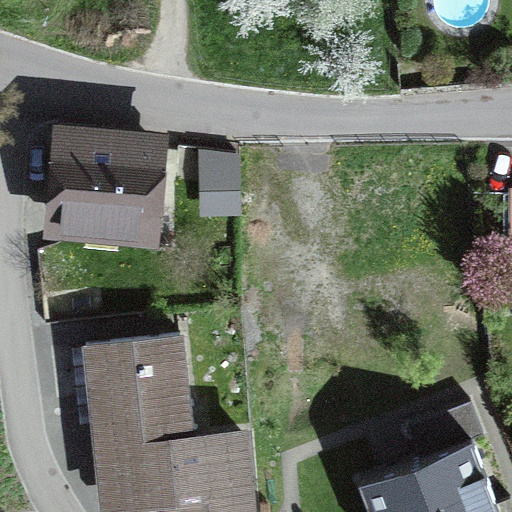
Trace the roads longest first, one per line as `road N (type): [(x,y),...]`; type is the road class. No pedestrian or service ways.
road 1 (residential): [(0,57),(177,105),(264,118),(511,117)]
road 2 (residential): [(0,176),(23,410),(34,462),(61,511)]
